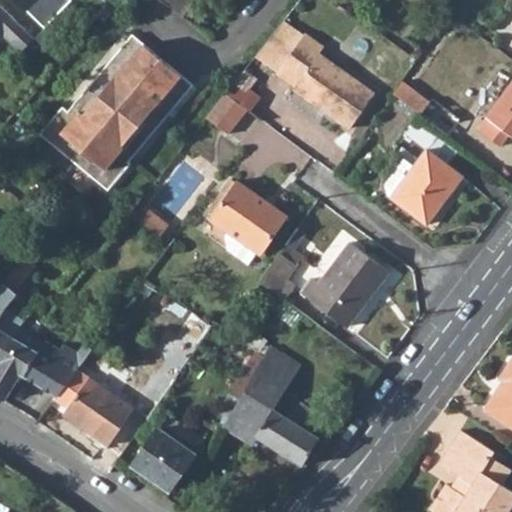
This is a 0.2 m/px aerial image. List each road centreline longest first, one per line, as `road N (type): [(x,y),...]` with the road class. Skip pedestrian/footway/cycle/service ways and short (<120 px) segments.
road 1 (secondary): [(482,300),(322,511)]
road 2 (residential): [(482,300),(307,166)]
road 3 (secondary): [(123,511),(0,428)]
